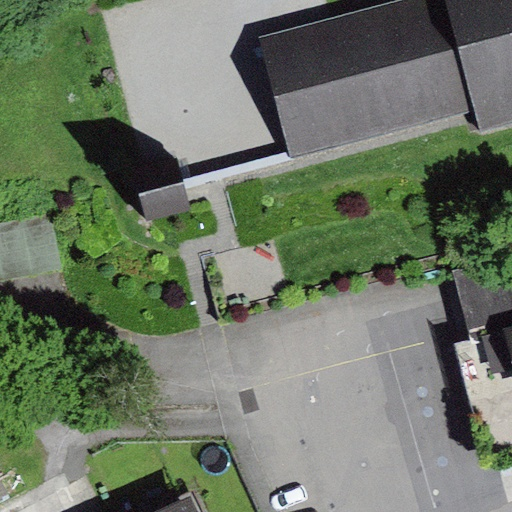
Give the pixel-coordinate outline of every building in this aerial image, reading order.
[(511,129),(511,0),(419,0),(261,43),(295,165),(470,118),(476,139),(511,129)] [(178,167),(136,178),(147,218),(189,207),(178,167)] [(0,281),(64,269),(53,214),(0,224),(0,281)] [(209,259),(224,321),(412,277),(397,215),(209,259)] [(511,453),(511,253),(458,268),(476,334),(457,339),(489,460),(511,453)] [(204,511),(193,487),(137,511),(204,511)]
